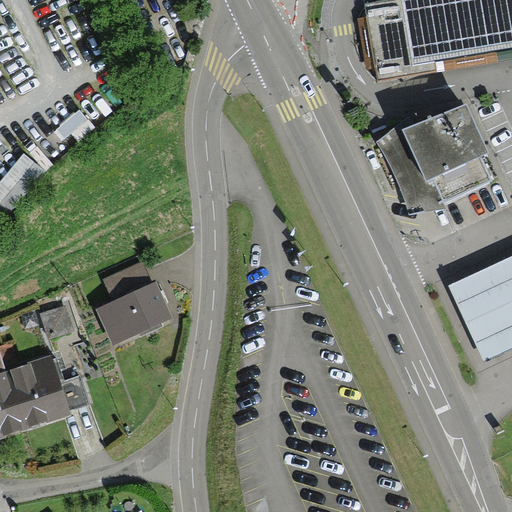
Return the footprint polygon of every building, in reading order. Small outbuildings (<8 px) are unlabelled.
[(511,0),(421,0),(368,9),(380,82),(511,60),(511,0)] [(463,116),(381,151),(408,214),(424,207),(490,180),(472,137),(463,116)] [(511,349),(511,259),(450,287),(484,362),(511,349)] [(98,316),(112,346),(164,322),(139,270),(109,285),(119,306),(98,316)] [(45,319),(50,339),(69,334),(64,314),(45,319)] [(0,438),(71,416),(70,411),(53,359),(52,354),(27,362),(27,365),(0,373),(0,438)] [(57,358),(53,359),(70,411),(90,405),(81,376),(64,382),(57,358)]
